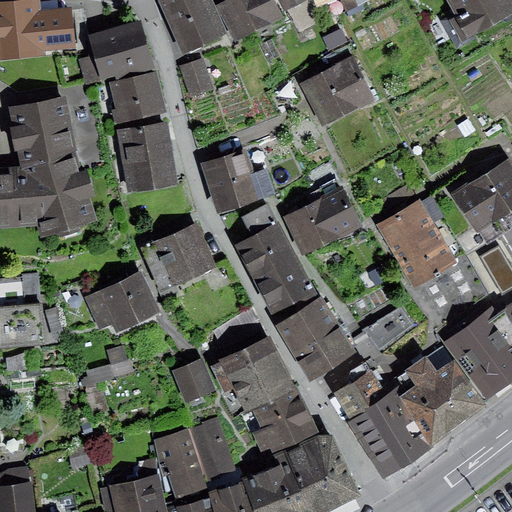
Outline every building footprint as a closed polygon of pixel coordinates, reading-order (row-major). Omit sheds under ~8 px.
[(40,0),(0,3),(0,62),(47,59),(46,52),(75,50),(72,11),(41,13),(40,0)] [(209,0),(158,0),(182,53),(225,34),(209,0)] [(219,0),(222,4),(217,7),(236,42),(285,19),(275,0),(219,0)] [(306,0),(278,0),(285,13),(307,1),(306,0)] [(359,6),(355,0),(342,0),(340,1),(346,12),(359,6)] [(511,1),(511,0),(446,0),(456,18),(444,24),(457,49),(475,40),(474,36),(502,21),(507,24),(511,22),(511,1)] [(140,22),(87,36),(93,56),(80,60),(86,83),(152,64),(140,22)] [(342,29),(323,38),(329,52),(348,43),(342,29)] [(352,58),(305,82),(325,122),(373,98),(352,58)] [(204,60),(181,67),(190,97),(213,90),(204,60)] [(158,71),(109,82),(116,110),(113,111),(116,125),(167,112),(158,71)] [(67,98),(9,109),(13,129),(10,130),(15,153),(18,153),(20,169),(0,168),(0,228),(38,227),(41,238),(58,234),(60,238),(83,232),(81,228),(98,221),(91,199),(96,196),(88,171),(80,173),(67,98)] [(167,123),(117,132),(128,194),(178,185),(167,123)] [(247,151),(201,166),(209,190),(251,177),(255,175),(247,151)] [(511,161),(511,160),(453,197),(477,235),(511,213),(511,161)] [(251,177),(209,190),(217,215),(260,202),(251,177)] [(408,184),(381,200),(388,214),(416,197),(408,184)] [(343,188),(321,199),(341,238),(362,228),(343,188)] [(444,218),(432,196),(421,202),(433,224),(444,218)] [(321,199),(283,218),(302,257),(341,238),(321,199)] [(420,201),(377,226),(414,289),(457,264),(433,224),(421,202),(420,201)] [(268,203),(241,218),(252,238),(236,247),(256,283),(299,260),(268,203)] [(199,225),(155,245),(175,289),(219,268),(199,225)] [(299,260),(256,283),(274,318),(303,301),(308,309),(323,300),(299,260)] [(380,265),(368,272),(377,287),(389,280),(380,265)] [(142,272),(84,298),(99,332),(111,327),(118,332),(161,313),(142,272)] [(0,279),(0,349),(45,345),(39,276),(0,279)] [(445,344),(489,403),(511,385),(511,302),(509,303),(508,299),(493,309),(445,344)] [(296,357),(341,328),(323,300),(308,309),(277,328),(296,357)] [(402,306),(367,329),(380,350),(416,326),(402,306)] [(57,309),(46,312),(54,340),(65,337),(57,309)] [(248,312),(215,332),(224,348),(258,333),(248,312)] [(341,328),(296,357),(312,383),(358,354),(341,328)] [(251,411),(297,390),(270,338),(219,362),(220,364),(211,368),(224,395),(234,391),(246,414),(251,411)] [(110,365),(88,372),(91,385),(132,372),(123,345),(106,350),(110,365)] [(36,351),(7,359),(8,373),(37,371),(36,351)] [(415,388),(406,395),(398,400),(429,445),(487,405),(455,361),(438,374),(426,358),(405,373),(415,388)] [(201,361),(174,372),(187,404),(215,392),(201,361)] [(356,383),(336,396),(353,421),(388,396),(367,363),(350,373),(356,383)] [(388,396),(353,421),(390,473),(429,445),(398,400),(406,395),(401,388),(388,396)] [(318,434),(297,390),(251,411),(260,429),(251,433),(260,453),(270,448),(273,455),(318,434)] [(203,425),(190,430),(208,482),(237,472),(218,418),(202,424),(203,425)] [(190,430),(155,441),(165,478),(170,476),(177,497),(210,488),(208,482),(190,430)] [(318,438),(285,453),(311,511),(336,511),(361,499),(333,437),(318,438)] [(90,443),(68,448),(73,469),(95,463),(90,443)] [(242,481),(253,511),(311,511),(285,453),(275,457),(279,468),(242,481)] [(160,475),(105,488),(110,511),(168,511),(168,510),(160,475)] [(34,511),(31,481),(0,484),(0,511),(34,511)] [(210,500),(212,511),(253,511),(242,481),(207,492),(210,500)] [(168,510),(168,511),(212,511),(210,500),(168,510)]
